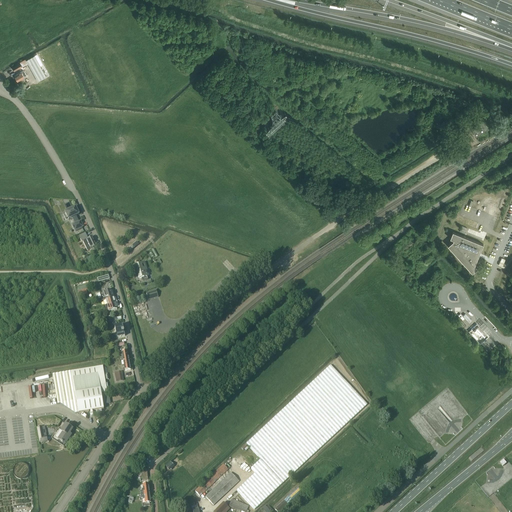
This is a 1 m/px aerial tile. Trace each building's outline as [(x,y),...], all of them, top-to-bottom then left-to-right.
[(38,81),(46,76),(35,55),(26,60),(25,59),(20,62),(20,63),(12,68),(14,71),(28,64),(38,81)] [(24,71),(22,72),(15,76),(15,77),(16,79),(17,79),(18,81),(25,77),(24,77),(26,75),(24,71)] [(488,129),(483,121),(479,123),(480,125),(472,130),(474,133),(476,137),(488,129)] [(75,216),(78,215),(75,208),(72,209),(72,208),(67,210),(68,211),(65,213),(63,215),(65,220),(68,219),(68,220),(72,218),(75,224),(72,226),(74,231),(83,227),(80,222),(78,223),(75,216)] [(483,244),(453,232),(450,238),(454,240),(453,241),(448,245),(472,273),(477,268),(473,263),(475,262),(476,261),(474,258),(476,253),(477,253),(477,252),(477,251),(476,251),(477,249),(481,251),(483,244)] [(85,237),(80,239),(81,242),(83,242),(87,251),(97,247),(92,237),(86,240),(85,237)] [(141,278),(142,281),(147,280),(146,277),(148,277),(145,268),(142,269),(141,264),(135,266),(139,279),(141,278)] [(79,294),(88,291),(86,285),(77,288),(79,294)] [(155,290),(145,293),(148,301),(158,298),(155,290)] [(113,299),(111,292),(104,293),(100,295),(101,299),(105,298),(108,298),(108,300),(113,299)] [(113,299),(108,300),(108,298),(105,298),(101,299),(101,302),(105,301),(106,306),(105,306),(105,308),(115,305),(113,299)] [(466,314),(465,314),(463,316),(469,323),(472,321),(466,314)] [(478,324),(469,332),(481,345),(490,337),(478,324)] [(124,337),(122,327),(114,329),(117,339),(124,337)] [(129,362),(127,352),(122,353),(122,357),(120,358),(121,360),(121,363),(129,362)] [(131,371),(129,362),(121,363),(122,366),(124,366),(126,372),(131,371)] [(367,404),(330,365),(310,384),(347,423),(367,404)] [(71,372),(52,375),(57,405),(60,404),(75,414),(78,413),(103,409),(101,394),(107,393),(105,380),(104,375),(102,367),(71,372)] [(121,372),(114,373),(115,383),(123,382),(121,372)] [(347,423),(310,384),(246,444),(260,460),(251,469),(255,474),(236,491),(254,510),(283,484),(347,423)] [(53,399),(53,396),(21,401),(21,404),(53,399)] [(72,429),(65,424),(61,431),(62,432),(58,439),(65,444),(71,435),(69,434),(72,429)] [(41,427),(36,428),(39,443),(47,441),(46,436),(43,437),(41,427)] [(28,473),(29,471),(28,470),(28,468),(27,467),(27,466),(25,465),(24,464),(23,464),(21,464),(19,464),(18,464),(17,465),(16,466),(15,467),(14,468),(14,470),(14,471),(14,473),(14,474),(15,475),(16,476),(16,477),(18,478),(19,478),(21,479),(22,478),(24,478),(25,477),(26,477),(27,476),(28,474),(28,473)] [(228,470),(223,465),(195,492),(200,497),(228,470)] [(239,482),(231,473),(205,497),(213,506),(239,482)] [(143,491),(140,491),(140,495),(144,495),(149,494),(148,484),(142,485),(143,491)] [(298,488),(274,510),(276,511),(283,511),(287,509),(292,504),(290,502),(301,492),(298,488)] [(144,495),(140,495),(141,499),(144,498),(145,504),(150,503),(149,494),(144,495)] [(27,509),(26,499),(16,500),(17,510),(27,509)] [(239,511),(245,511),(248,507),(232,499),(228,507),(239,511)] [(223,502),(212,511),(222,511),(227,507),(223,502)]
